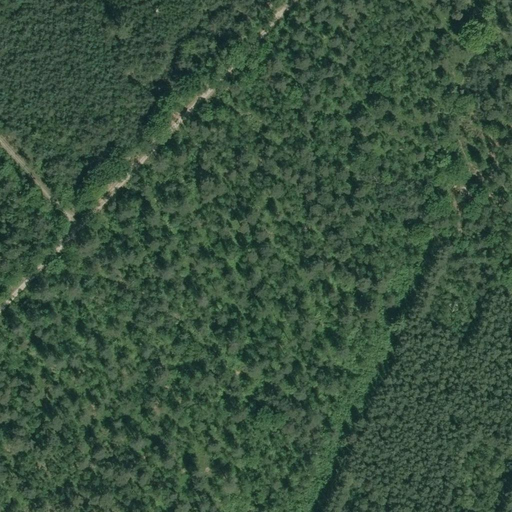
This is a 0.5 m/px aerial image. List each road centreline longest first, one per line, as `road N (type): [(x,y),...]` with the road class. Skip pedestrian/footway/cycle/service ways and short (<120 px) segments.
road 1 (track): [(77,227),(294,0)]
road 2 (track): [(0,308),(77,227),(0,140)]
